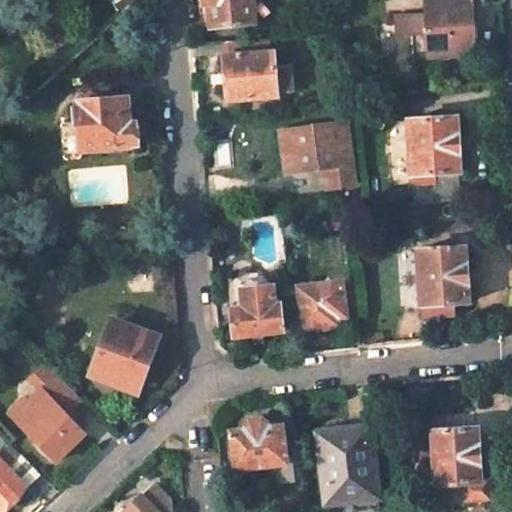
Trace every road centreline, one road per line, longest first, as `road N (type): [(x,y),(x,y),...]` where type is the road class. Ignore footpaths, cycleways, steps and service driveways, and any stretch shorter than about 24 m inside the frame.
road 1 (residential): [(173,0),(198,387)]
road 2 (residential): [(198,387),(511,346)]
road 3 (residential): [(65,511),(198,387)]
